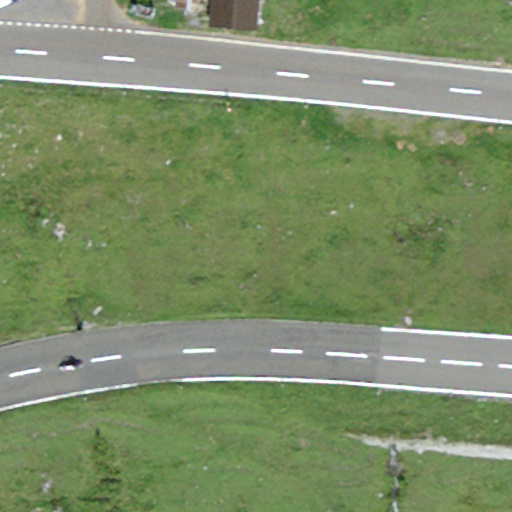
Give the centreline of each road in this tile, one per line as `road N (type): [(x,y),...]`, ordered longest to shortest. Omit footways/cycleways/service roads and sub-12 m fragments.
road 1 (primary): [(0,380),(204,351),(511,367)]
road 2 (primary): [(511,97),(0,51)]
